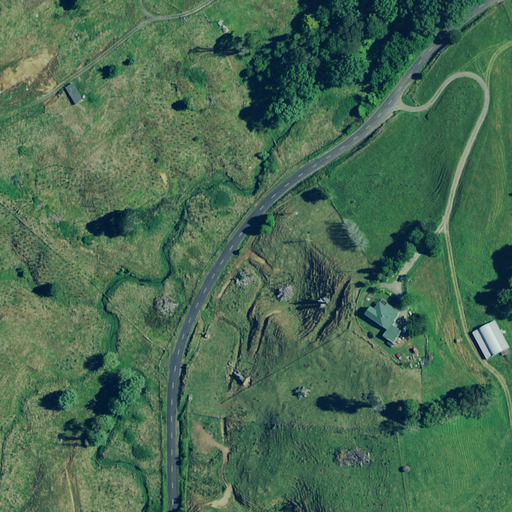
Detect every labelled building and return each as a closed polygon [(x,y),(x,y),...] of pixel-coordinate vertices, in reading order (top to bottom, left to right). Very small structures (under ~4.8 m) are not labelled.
[(83,101),(74,84),(66,88),(76,105),(83,101)] [(203,262),(188,254),(180,269),(195,277),(203,262)] [(387,305),(381,302),(376,308),(373,306),(367,315),(388,330),(384,336),(394,343),(403,330),(393,324),(401,312),(388,303),(387,305)] [(501,352),(503,356),(508,354),(506,349),(511,346),(511,336),(508,329),(502,333),(496,321),(474,333),(487,359),(501,352)] [(221,339),(208,332),(198,354),(218,363),(228,342),(221,339)]
